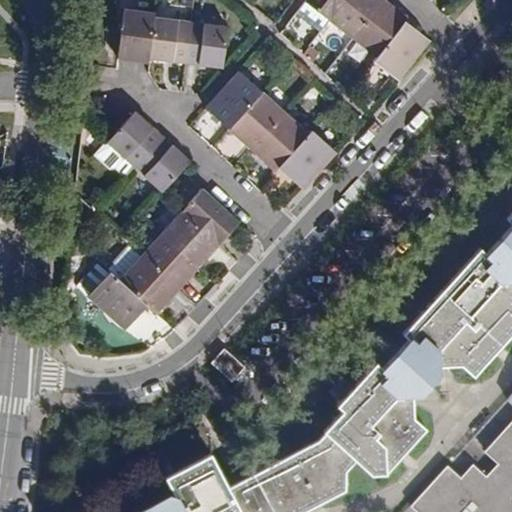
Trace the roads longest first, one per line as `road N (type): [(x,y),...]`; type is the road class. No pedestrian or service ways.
road 1 (residential): [(14,366),(60,0)]
road 2 (residential): [(291,241),(189,353),(144,374),(98,379),(14,366)]
road 3 (residential): [(291,241),(134,92),(93,86)]
road 4 (residential): [(459,51),(291,241)]
